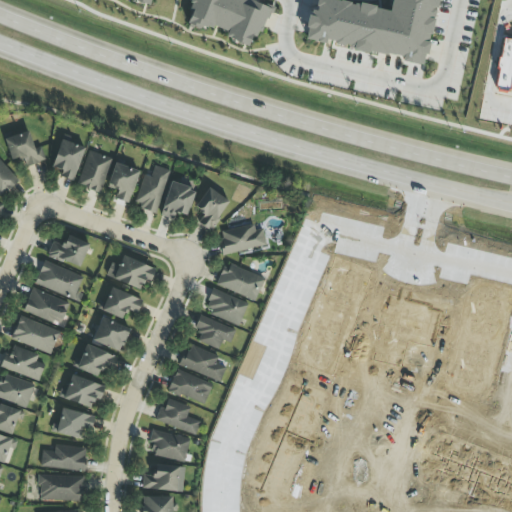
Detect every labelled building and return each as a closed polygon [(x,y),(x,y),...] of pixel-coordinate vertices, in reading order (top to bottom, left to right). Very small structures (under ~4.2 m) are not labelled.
[(193,0),(186,21),(226,35),(225,38),(253,48),(268,5),(252,0),(193,0)] [(390,0),(389,10),(332,0),(316,0),(314,17),(309,16),(304,40),(325,44),(403,58),(402,62),(425,66),(436,0),(390,0)] [(511,85),(511,40),(503,38),(494,91),(510,94),(511,85)] [(4,139),(10,160),(22,157),(26,169),(45,164),(40,146),(33,148),(29,132),(4,139)] [(60,177),(73,181),(84,148),(61,140),(51,168),(62,171),(60,177)] [(110,157),(87,151),(78,186),(101,193),(110,157)] [(0,197),(18,180),(0,160),(0,197)] [(107,187),(118,191),(115,201),(128,205),(139,171),(115,164),(107,187)] [(168,170),(154,167),(151,177),(142,175),(134,207),(157,212),(168,170)] [(161,216),(173,220),(175,213),(187,216),(194,189),(169,183),(161,216)] [(197,224),(211,232),(229,200),(207,188),(195,209),(203,214),(197,224)] [(223,256),(266,245),(262,229),(254,231),(253,224),(217,233),(223,256)] [(78,269),(89,245),(68,235),(64,245),(53,240),(47,255),(78,269)] [(155,269),(122,256),(118,266),(111,263),(105,277),(140,290),(142,284),(149,287),(155,269)] [(83,277),(43,261),(34,285),(78,302),(81,294),(77,292),(83,277)] [(255,301),(263,279),(223,264),(215,286),(255,301)] [(127,310),(137,315),(142,301),(111,288),(101,311),(123,320),(127,310)] [(32,289),(23,311),(59,327),(69,304),(32,289)] [(204,315),(240,325),(247,302),(212,291),(204,315)] [(229,343),(235,331),(199,315),(193,330),(201,334),(197,341),(218,350),(222,340),(229,343)] [(59,332),(20,316),(11,339),(50,355),(59,332)] [(119,353),(129,330),(101,318),(92,341),(119,353)] [(74,367),(97,378),(103,366),(111,370),(117,358),(85,344),(74,367)] [(218,356),(188,344),(180,367),(220,382),(225,367),(215,363),(218,356)] [(0,366),(38,382),(44,365),(36,362),(38,356),(13,346),(9,356),(5,354),(0,366)] [(203,406),(212,385),(176,370),(167,391),(203,406)] [(34,386),(3,374),(0,382),(0,398),(26,408),(34,386)] [(58,397),(91,409),(94,400),(99,402),(105,388),(71,375),(66,390),(61,388),(58,397)] [(156,423),(196,435),(199,421),(186,418),(190,407),(163,399),(156,423)] [(17,419),(21,420),(23,413),(0,404),(0,431),(11,436),(17,419)] [(53,432),(79,440),(82,428),(91,430),(94,417),(61,408),(53,432)] [(189,438),(152,431),(148,454),(185,461),(189,438)] [(0,461),(7,463),(13,440),(0,435),(0,461)] [(86,449),(54,446),(54,452),(42,451),(40,467),(84,472),(86,449)] [(184,467),(155,466),(155,476),(142,475),(142,490),(182,492),(184,467)] [(82,501),(83,477),(39,476),(39,501),(82,501)] [(171,511),(171,497),(141,497),(141,511),(171,511)]
